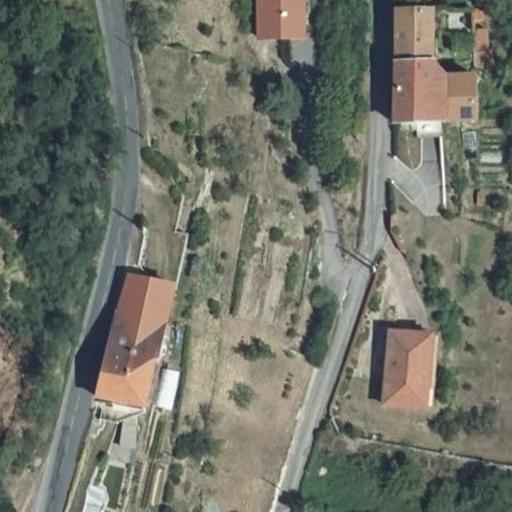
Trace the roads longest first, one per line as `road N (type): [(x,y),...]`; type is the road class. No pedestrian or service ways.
road 1 (unclassified): [(285,511),(369,252),(382,0)]
road 2 (tertiary): [(107,0),(125,97),(123,208),(50,511)]
